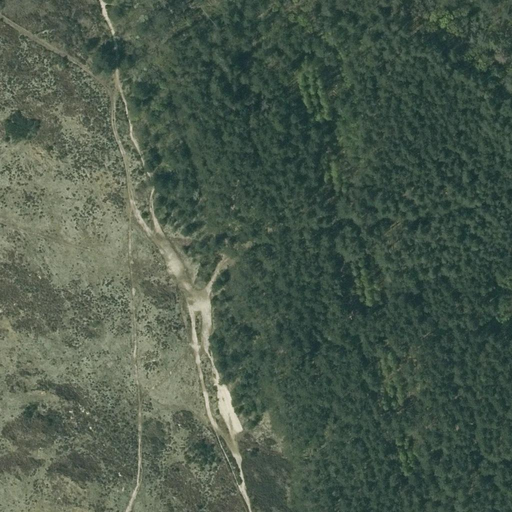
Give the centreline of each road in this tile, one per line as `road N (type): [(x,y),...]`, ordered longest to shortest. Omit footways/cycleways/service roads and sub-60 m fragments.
road 1 (track): [(102,0),(158,198),(152,204),(207,309),(254,511)]
road 2 (track): [(118,69),(112,101),(89,72),(0,16)]
